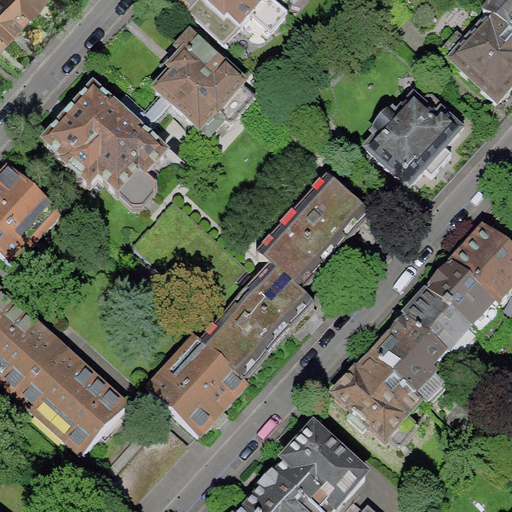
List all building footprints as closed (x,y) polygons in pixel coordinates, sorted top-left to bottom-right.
[(31,15),(13,0),(0,0),(0,34),(3,38),(8,33),(13,28),(16,31),(31,15)] [(13,0),(31,15),(44,0),(13,0)] [(173,0),(173,1),(224,47),(251,17),(271,35),(287,17),(267,0),(173,0)] [(392,37),(410,17),(390,0),(381,0),(368,16),(392,37)] [(511,0),(499,0),(484,17),(490,22),(511,41),(511,0)] [(511,92),(511,90),(511,41),(490,22),(468,46),(455,34),(439,53),(452,65),(451,66),(496,106),(498,106),(511,92)] [(155,95),(159,99),(172,110),(199,136),(202,133),(209,140),(225,123),(231,128),(256,101),(243,90),(244,88),(190,39),(170,60),(161,69),(171,78),(155,95)] [(313,128),(325,115),(299,92),(287,104),(313,128)] [(171,164),(139,134),(114,111),(93,93),(69,120),(44,147),(64,165),(62,167),(68,172),(69,179),(77,186),(84,186),(89,191),(98,182),(118,200),(118,199),(133,212),(141,211),(150,202),(155,196),(155,188),(153,186),(172,163),(171,164)] [(158,126),(172,110),(159,99),(145,115),(126,98),(114,111),(139,134),(145,127),(156,137),(163,130),(158,126)] [(451,158),(444,151),(460,134),(459,133),(464,127),(432,99),(427,99),(420,107),(413,101),(396,120),(388,121),(377,132),(378,141),(366,153),(394,178),(394,181),(404,191),(408,191),(424,173),(431,180),(436,174),(451,158)] [(24,246),(53,215),(10,175),(0,185),(0,260),(10,270),(28,250),(24,246)] [(246,295),(235,286),(222,301),(232,310),(199,347),(200,348),(243,387),(314,309),(301,297),(303,296),(370,221),(326,181),(256,258),(269,270),(246,295)] [(464,256),(451,270),(493,308),(497,312),(511,295),(511,204),(495,223),(508,234),(499,244),(486,232),(464,256)] [(206,318),(222,301),(235,286),(247,272),(174,206),(133,251),(206,318)] [(469,334),(493,308),(451,270),(441,281),(437,281),(432,286),(429,290),(429,294),(427,296),(469,334)] [(422,298),(413,307),(414,310),(411,314),(404,322),(445,359),(469,334),(427,296),(426,297),(422,298)] [(67,439),(65,442),(83,458),(103,437),(124,413),(84,377),(80,382),(66,369),(71,364),(49,345),(45,350),(31,337),(36,332),(0,300),(0,378),(3,381),(1,384),(37,417),(39,414),(67,439)] [(369,361),(420,407),(426,412),(447,389),(436,379),(436,378),(432,374),(445,359),(404,322),(401,325),(400,324),(395,324),(390,330),(390,335),(391,336),(376,354),(369,361)] [(171,380),(168,376),(150,396),(197,439),(212,423),(217,427),(226,417),(221,413),(223,411),(244,388),(243,387),(200,348),(171,380)] [(369,431),(385,446),(388,443),(399,453),(418,432),(407,421),(420,407),(369,361),(351,381),(347,378),(338,388),(336,391),(339,394),(334,399),(350,415),(351,417),(347,421),(363,435),(367,431),(368,432),(369,431)] [(475,389),(466,399),(479,411),(488,401),(475,389)] [(130,511),(187,450),(163,428),(102,495),(120,511),(130,511)] [(275,479),(311,511),(336,511),(365,481),(314,434),(284,467),(285,468),(282,471),(275,479)] [(311,511),(275,479),(274,480),(272,478),(259,493),(261,495),(251,505),(245,511),(311,511)]
